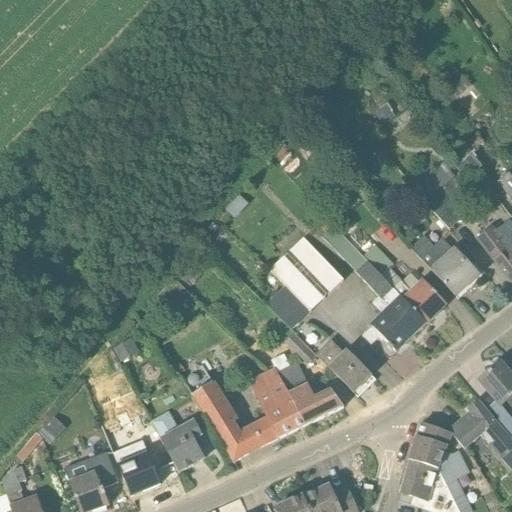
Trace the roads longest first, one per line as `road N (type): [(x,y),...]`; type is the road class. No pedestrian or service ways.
road 1 (unclassified): [(175,511),(392,414)]
road 2 (unclassified): [(392,414),(511,315)]
